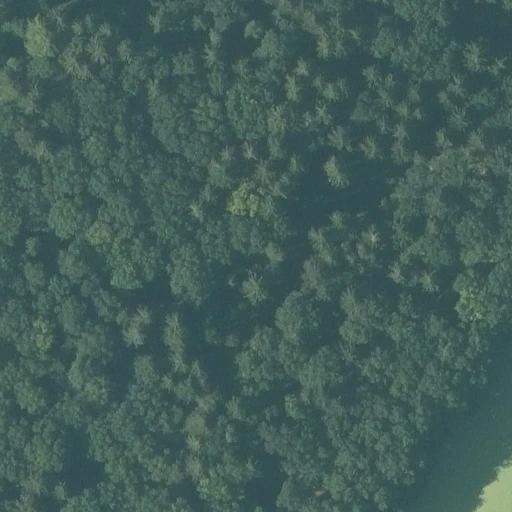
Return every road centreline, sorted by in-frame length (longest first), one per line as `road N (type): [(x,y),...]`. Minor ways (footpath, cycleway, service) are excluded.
road 1 (track): [(202,0),(132,113),(117,221),(0,373)]
road 2 (track): [(303,511),(511,185)]
